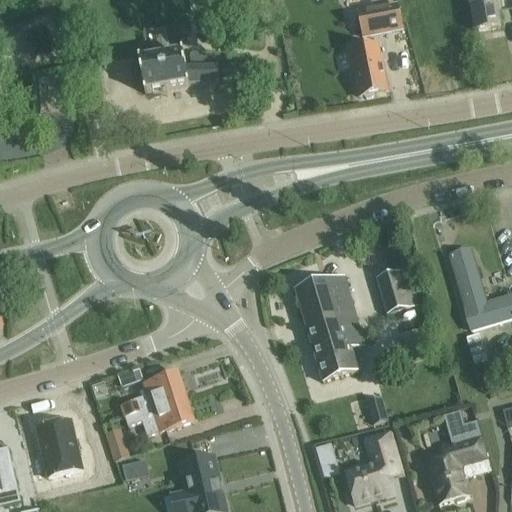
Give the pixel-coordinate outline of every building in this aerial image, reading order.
[(266,0),(249,0),(255,26),(272,23),(266,0)] [(358,0),(337,0),(340,10),(360,6),(358,0)] [(469,0),(476,33),(501,29),(498,12),(501,11),(499,0),(469,0)] [(397,6),(358,14),(363,37),(402,29),(397,6)] [(350,49),(356,80),(360,99),(388,94),(382,63),(387,62),(383,43),(350,49)] [(186,55),(140,63),(142,76),(145,95),(190,88),(189,87),(219,86),(218,69),(217,69),(189,69),(188,69),(186,55)] [(60,117),(60,76),(37,76),(37,117),(60,117)] [(451,260),(472,333),(511,321),(511,298),(511,299),(487,306),(471,254),(451,260)] [(378,281),(383,301),(388,316),(419,307),(409,272),(378,281)] [(344,278),(296,292),(308,333),(356,319),(344,278)] [(356,319),(308,333),(323,385),(342,379),(358,375),(351,351),(364,347),(356,319)] [(140,372),(119,379),(123,390),(143,382),(140,372)] [(148,399),(135,403),(136,405),(122,410),(126,421),(187,400),(179,376),(144,387),(148,399)] [(147,439),(159,435),(194,424),(187,400),(126,421),(129,430),(142,425),(147,439)] [(380,433),(387,431),(385,424),(389,423),(382,401),(367,406),(373,427),(378,426),(380,433)] [(511,410),(502,413),(507,432),(511,430),(511,410)] [(446,462),(428,467),(434,488),(439,508),(470,499),(465,482),(492,475),(478,424),(465,427),(462,414),(444,419),(452,445),(448,446),(442,447),(446,462)] [(49,481),(83,473),(71,424),(37,432),(49,481)] [(112,463),(129,460),(124,431),(107,434),(112,463)] [(391,436),(366,443),(373,468),(345,476),(355,508),(395,497),(389,477),(402,473),(391,436)] [(331,445),(316,449),(320,464),(335,460),(331,445)] [(0,509),(22,505),(9,449),(0,451),(0,509)] [(185,493),(170,496),(173,511),(228,511),(224,496),(223,496),(220,484),(222,484),(216,458),(179,466),(185,493)] [(146,463),(122,468),(126,484),(150,479),(146,463)]
